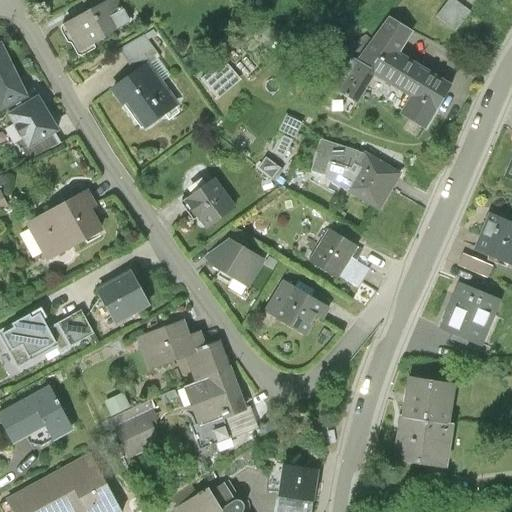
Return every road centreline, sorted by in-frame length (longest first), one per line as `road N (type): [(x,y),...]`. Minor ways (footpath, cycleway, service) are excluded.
road 1 (residential): [(414,283),(340,360),(290,387),(252,364),(120,181),(7,0)]
road 2 (residential): [(414,283),(511,64)]
road 3 (residential): [(344,511),(352,460),(414,283)]
